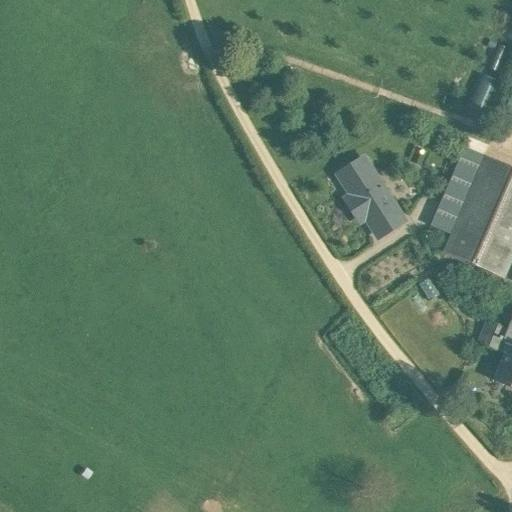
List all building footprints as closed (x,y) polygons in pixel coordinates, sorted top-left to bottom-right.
[(483,113),(498,79),(478,71),(463,105),(483,113)] [(408,221),(364,155),(333,174),(346,194),(341,199),(359,226),(364,223),(377,241),(408,221)] [(511,170),(486,159),(445,252),(502,276),(511,253),(511,170)] [(511,311),(504,330),(487,322),(478,342),(506,354),(511,343),(511,311)] [(511,343),(506,354),(495,381),(511,388),(511,343)]
